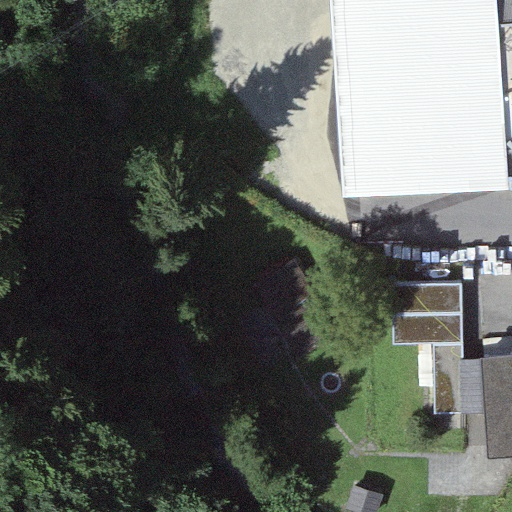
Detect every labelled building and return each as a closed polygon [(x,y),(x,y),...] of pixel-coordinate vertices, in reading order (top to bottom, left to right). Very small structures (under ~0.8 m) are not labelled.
[(511,0),(331,0),(343,181),(511,170),(510,161),(511,161),(511,0)] [(297,253),(254,277),(298,351),(339,328),(297,253)] [(463,406),(460,278),(394,278),(394,341),(434,339),(435,407),(463,406)] [(511,344),(484,347),(490,445),(511,443),(511,344)] [(375,511),(384,489),(354,480),(348,503),(370,511),(375,511)]
